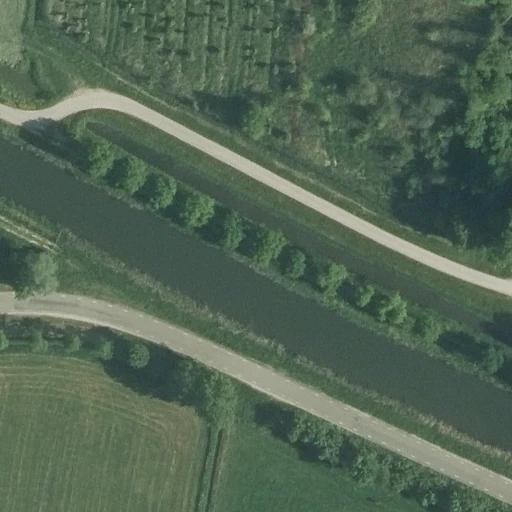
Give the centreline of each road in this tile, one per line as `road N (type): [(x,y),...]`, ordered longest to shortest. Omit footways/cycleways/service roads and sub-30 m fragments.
road 1 (unclassified): [(0,111),(37,122),(96,101),(124,105),(382,238),(511,291)]
road 2 (tertiary): [(511,494),(101,312),(0,302)]
